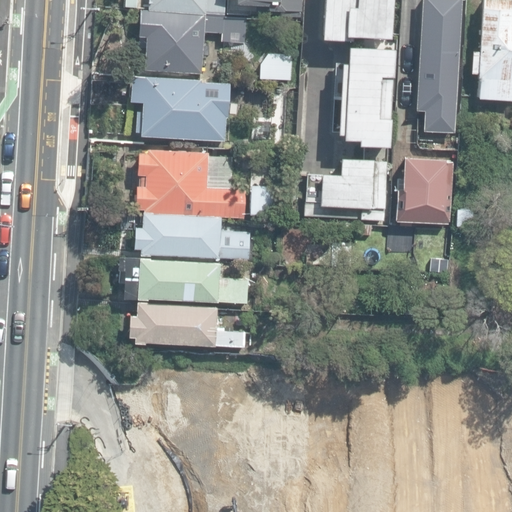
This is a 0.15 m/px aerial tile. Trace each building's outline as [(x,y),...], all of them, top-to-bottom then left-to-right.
[(147,0),(147,6),(204,8),(204,7),(223,8),(223,0),(147,0)] [(227,0),(227,11),(263,13),(263,9),(280,10),(280,14),(298,15),(298,10),(300,10),(300,0),(227,0)] [(388,36),(390,0),(322,0),(320,37),(350,38),(351,34),(388,36)] [(423,130),(454,131),(461,0),(420,0),(415,109),(423,109),(423,130)] [(511,0),(482,0),(482,7),(480,7),(477,50),(470,50),(469,71),(476,71),(476,75),(479,75),(477,97),(511,99),(511,0)] [(143,67),(200,70),(202,29),(220,30),(219,36),(229,36),(229,30),(243,31),(244,13),(203,11),(203,10),(138,7),(137,34),(145,34),(143,67)] [(388,145),(393,47),(347,45),(346,62),(340,61),(336,131),(342,132),(341,136),(358,137),(357,143),(388,145)] [(290,79),(292,54),(268,52),(259,63),(258,78),(290,79)] [(226,140),(230,82),(131,75),(129,100),(142,100),(139,134),(226,140)] [(92,103),(119,105),(121,80),(93,79),(92,103)] [(142,209),(242,214),(244,187),(203,184),(205,150),(145,147),(145,149),(136,149),(134,205),(142,206),(142,209)] [(391,218),(445,220),(447,155),(402,154),(401,182),(392,182),(391,218)] [(386,207),(388,159),(339,157),(339,172),(306,171),(305,199),(318,199),(318,203),(360,205),(359,218),(384,219),(384,207),(386,207)] [(252,181),(250,214),(282,216),(284,183),(252,181)] [(105,189),(93,188),(93,201),(104,201),(105,189)] [(471,225),(472,209),(456,208),(456,225),(471,225)] [(139,252),(247,258),(248,235),(219,234),(220,216),(142,212),(141,225),(134,225),(133,247),(140,247),(139,252)] [(338,230),(354,231),(354,222),(339,221),(338,230)] [(123,293),(245,300),(247,275),(228,274),(228,279),(218,279),(219,258),(117,252),(116,266),(124,266),(123,293)] [(143,336),(243,342),(243,327),(214,326),(215,303),(145,299),(145,297),(135,296),(135,310),(128,310),(127,332),(133,333),(133,339),(143,340),(143,336)] [(240,511),(244,441),(223,439),(226,390),(150,386),(149,405),(133,405),(132,434),(127,434),(126,448),(135,448),(131,511),(240,511)] [(464,511),(465,510),(461,509),(461,497),(465,498),(467,456),(465,456),(468,404),(332,397),(329,449),(307,447),(306,466),(355,468),(353,508),(356,508),(355,511),(464,511)]
